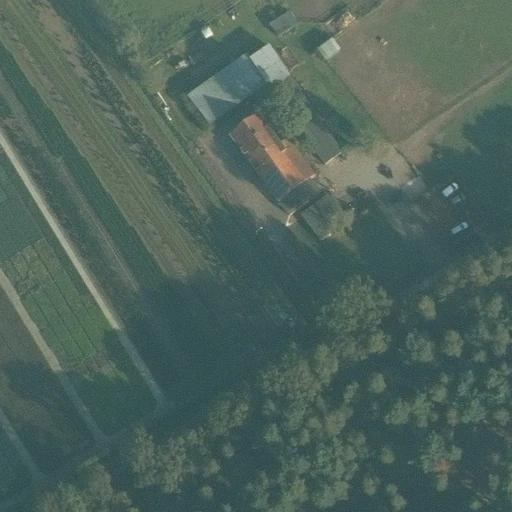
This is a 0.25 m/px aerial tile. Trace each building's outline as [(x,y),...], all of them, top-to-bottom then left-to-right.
[(279,109),(301,93),(269,49),(250,62),(246,57),(187,100),(209,129),(264,89),(279,109)] [(260,117),(229,139),(289,220),(319,197),(310,184),(315,180),(288,142),(282,147),(260,117)] [(318,124),(301,138),(325,169),(342,156),(318,124)] [(420,205),(446,244),(484,219),(458,179),(420,205)] [(314,208),(301,218),(320,244),(333,234),(314,208)]
